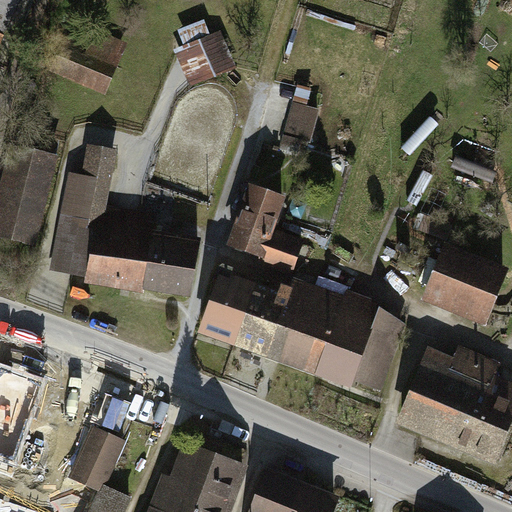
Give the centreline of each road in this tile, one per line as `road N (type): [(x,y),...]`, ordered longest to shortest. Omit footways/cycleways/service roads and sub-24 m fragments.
road 1 (tertiary): [(0,315),(484,511)]
road 2 (unknown): [(275,84),(176,382)]
road 3 (unknown): [(511,341),(446,310),(418,318),(377,467),(376,511)]
road 4 (unknown): [(92,348),(35,511)]
